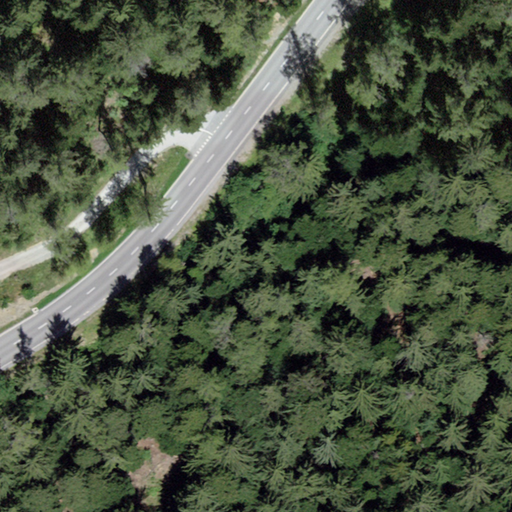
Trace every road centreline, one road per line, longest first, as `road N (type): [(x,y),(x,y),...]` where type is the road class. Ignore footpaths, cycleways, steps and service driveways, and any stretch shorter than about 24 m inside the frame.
road 1 (tertiary): [(0,351),(77,303),(119,264),(332,0)]
road 2 (track): [(218,150),(188,131),(167,132),(43,248),(0,267)]
